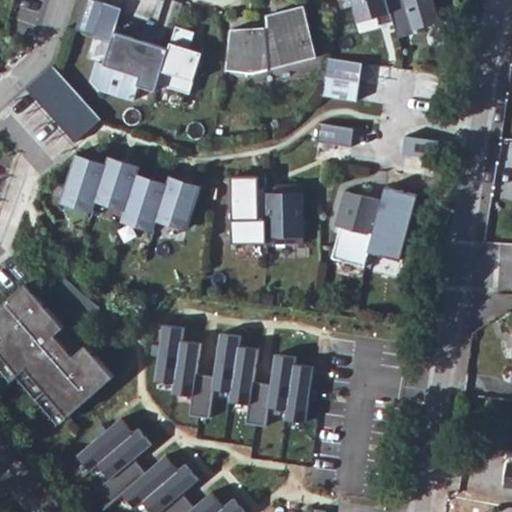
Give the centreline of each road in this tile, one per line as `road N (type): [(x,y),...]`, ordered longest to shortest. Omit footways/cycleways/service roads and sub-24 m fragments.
road 1 (residential): [(499,0),(461,265)]
road 2 (residential): [(461,265),(422,511)]
